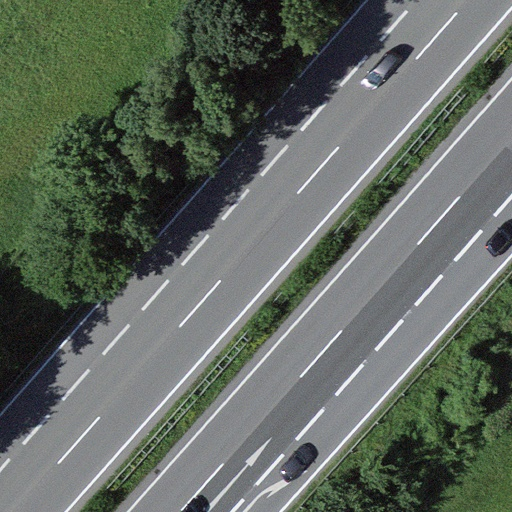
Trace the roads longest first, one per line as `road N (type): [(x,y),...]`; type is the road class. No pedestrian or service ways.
road 1 (motorway): [(469,0),(21,511)]
road 2 (motorway): [(187,511),(511,149)]
